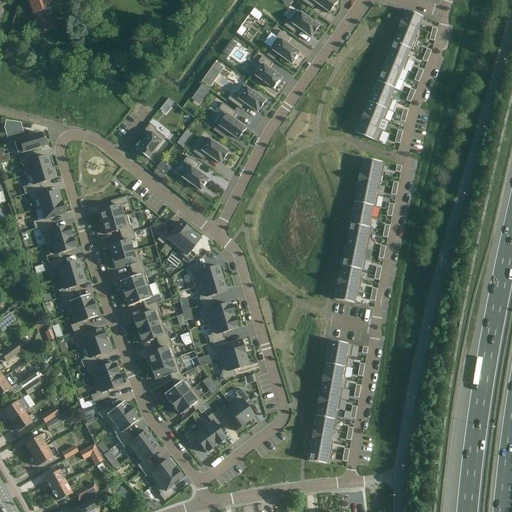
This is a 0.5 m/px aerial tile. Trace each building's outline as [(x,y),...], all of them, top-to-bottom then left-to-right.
[(32,10),(34,13),(36,12),(37,13),(45,10),(68,1),(67,0),(31,0),(35,9),(32,10)] [(303,0),(302,1),(313,9),(317,3),(330,13),(338,2),(335,0),(303,0)] [(34,13),(41,33),(56,28),(52,18),(49,20),(45,10),(37,13),(36,12),(34,13)] [(289,20),(285,26),(295,34),(299,28),(312,38),(320,27),(298,11),(290,21),(289,20)] [(407,11),(402,22),(419,29),(423,18),(407,11)] [(419,29),(402,22),(398,32),(415,39),(419,29)] [(292,65),(301,53),(287,44),(291,39),(281,31),(277,37),(278,38),(270,49),(292,65)] [(398,32),(394,42),(411,49),(410,50),(413,51),(417,40),(415,39),(398,32)] [(225,49),(223,52),(228,56),(237,44),(231,41),(225,49)] [(411,49),(394,42),(390,52),(407,59),(410,50),(411,49)] [(390,52),(386,63),(402,69),(402,70),(404,71),(409,60),(407,59),(390,52)] [(260,63),(252,74),(275,90),(282,79),(269,69),(273,64),(263,56),(259,62),(260,63)] [(382,73),(398,79),(402,70),(402,69),(386,63),(382,73)] [(382,73),(378,83),(394,89),(400,91),(404,82),(398,79),(382,73)] [(394,89),(378,83),(374,93),(390,99),(391,99),(394,89)] [(254,91),(253,92),(244,86),(241,89),(236,96),(233,94),(229,100),(241,109),(245,103),(248,106),(258,113),(266,102),(260,98),(262,97),(254,91)] [(374,93),(370,103),(389,110),(393,100),(391,99),(390,99),(374,93)] [(168,98),(160,110),(166,114),(174,102),(168,98)] [(237,114),(223,103),(219,109),(224,113),(216,124),(239,140),(247,129),(237,122),(233,119),(237,114)] [(389,110),(370,103),(366,113),(382,119),(382,120),(384,121),(389,110)] [(382,119),(366,113),(361,123),(378,129),(382,120),(382,119)] [(378,129),(361,123),(357,134),(378,143),(383,131),(378,129)] [(139,151),(150,160),(167,139),(157,130),(158,129),(152,125),(144,135),(149,139),(139,151)] [(24,132),(7,137),(10,144),(16,142),(19,154),(45,147),(42,134),(26,138),(24,132)] [(182,146),(189,134),(185,132),(178,143),(182,146)] [(210,140),(202,150),(199,148),(195,154),(205,161),(209,156),(222,165),(230,154),(210,140)] [(0,161),(9,159),(7,150),(0,152),(0,161)] [(26,175),(52,167),(48,156),(34,161),(32,155),(20,158),(22,165),(23,165),(26,175)] [(211,181),(198,171),(202,166),(190,157),(185,163),(190,167),(183,177),(203,192),(211,181)] [(385,163),(364,159),(361,170),(361,171),(382,176),(383,174),(385,163)] [(30,193),(42,189),(41,184),(55,179),(54,177),(56,176),(54,170),(52,170),(52,168),(52,167),(26,175),(30,186),(24,188),(26,195),(30,194),(30,193)] [(381,185),(382,176),(361,171),(359,182),(378,186),(380,187),(381,185)] [(378,186),(359,182),(357,193),(376,196),(376,195),(378,186)] [(42,190),(42,189),(30,193),(30,194),(32,200),(34,200),(37,211),(41,209),(41,208),(62,202),(59,191),(44,196),(42,190)] [(378,196),(376,196),(357,193),(355,203),(374,207),(374,208),(376,208),(376,207),(378,196)] [(112,207),(98,212),(101,223),(124,216),(121,206),(129,203),(127,196),(110,201),(112,207)] [(40,228),(52,224),(51,219),(65,214),(62,203),(62,202),(41,208),(41,209),(44,220),(34,223),(36,229),(40,228)] [(355,203),(353,214),(372,218),(374,208),(374,207),(355,203)] [(372,218),(353,214),(351,224),(370,228),(372,218)] [(124,216),(101,223),(105,235),(119,230),(121,236),(133,233),(131,226),(129,226),(126,215),(124,216)] [(180,223),(171,235),(166,231),(158,241),(164,246),(167,241),(176,248),(189,231),(180,223)] [(47,245),(72,237),(69,226),(54,231),(52,225),(52,224),(40,228),(42,235),(44,235),(47,245)] [(351,224),(349,235),(370,239),(372,229),(372,228),(370,228),(351,224)] [(189,231),(176,248),(177,248),(175,250),(185,258),(183,261),(189,266),(196,256),(191,252),(201,240),(190,231),(189,231)] [(123,242),(108,247),(111,258),(132,252),(132,251),(129,241),(135,239),(133,233),(121,236),(123,242)] [(365,249),(365,250),(367,250),(370,239),(349,235),(347,246),(365,249)] [(51,263),(63,259),(61,253),(76,249),(72,238),(72,237),(47,245),(50,256),(46,257),(48,264),(51,263)] [(5,243),(8,253),(14,251),(11,242),(5,243)] [(363,259),(365,250),(365,249),(347,246),(344,256),(363,260),(363,259)] [(132,252),(111,258),(115,269),(129,265),(131,271),(143,267),(141,261),(140,261),(137,250),(132,251),(132,252)] [(361,271),(363,271),(365,261),(366,260),(363,259),(363,260),(344,256),(342,267),(361,271)] [(63,260),(63,259),(51,263),(53,270),(56,269),(59,279),(82,272),(79,261),(65,265),(63,260)] [(201,265),(189,268),(191,275),(192,275),(196,287),(222,279),(218,266),(203,271),(201,265)] [(133,277),(119,282),(123,294),(148,285),(144,274),(145,273),(143,267),(131,271),(133,277)] [(359,281),(361,272),(361,271),(342,267),(342,268),(340,277),(359,281)] [(59,291),(61,298),(73,294),(71,288),(86,284),(83,273),(82,272),(59,279),(63,290),(59,291)] [(362,281),(359,281),(340,277),(340,279),(338,288),(357,292),(359,293),(361,283),(362,281)] [(222,279),(196,287),(200,299),(198,299),(200,306),(213,302),(211,296),(226,291),(222,279)] [(148,285),(123,294),(128,307),(142,302),(144,308),(156,303),(156,304),(161,302),(158,295),(153,297),(148,285)] [(357,292),(338,288),(336,300),(355,304),(357,293),(357,292)] [(73,294),(61,298),(64,305),(65,305),(69,316),(71,315),(71,314),(93,306),(90,295),(75,300),(73,294)] [(213,302),(200,306),(202,312),(204,312),(207,324),(233,316),(229,303),(215,308),(213,302)] [(147,313),(132,319),(137,331),(162,322),(157,310),(159,310),(156,304),(156,303),(144,308),(147,313)] [(71,314),(71,315),(75,325),(71,326),(73,332),(85,328),(83,323),(98,318),(94,306),(93,306),(71,314)] [(0,320),(0,329),(2,332),(16,321),(21,317),(15,310),(0,320)] [(177,354),(193,350),(183,314),(166,319),(171,338),(172,338),(177,354)] [(233,316),(207,324),(211,336),(207,337),(210,344),(212,343),(224,339),(222,333),(237,329),(233,316)] [(162,322),(137,331),(141,343),(156,338),(158,344),(170,340),(167,333),(166,334),(162,322)] [(58,324),(52,326),(55,337),(61,336),(58,324)] [(81,349),(106,340),(102,329),(87,335),(85,329),(85,328),(73,332),(73,333),(76,340),(77,339),(81,349)] [(224,339),(212,343),(214,350),(215,349),(219,361),(244,353),(240,341),(225,345),(224,339)] [(19,340),(0,354),(6,362),(25,348),(19,340)] [(84,368),(86,368),(85,367),(97,362),(95,357),(110,352),(109,349),(110,349),(108,343),(107,343),(106,341),(106,340),(81,349),(81,350),(85,360),(81,361),(84,368)] [(160,350),(146,355),(150,367),(175,358),(171,347),(172,346),(170,340),(158,344),(160,350)] [(349,357),(349,358),(351,358),(351,356),(352,355),(353,345),(347,344),(331,341),(329,354),(349,357)] [(244,353),(219,361),(222,373),(221,373),(223,380),(235,376),(233,370),(248,366),(244,353)] [(347,368),(349,358),(349,357),(329,354),(327,363),(327,364),(347,368)] [(175,358),(150,367),(154,380),(169,374),(171,380),(181,376),(179,370),(175,358)] [(89,373),(93,383),(118,374),(114,364),(100,369),(98,363),(97,362),(85,367),(86,368),(88,374),(89,373)] [(347,368),(327,364),(325,375),(345,378),(347,368)] [(37,368),(18,381),(22,388),(41,375),(37,368)] [(9,374),(3,378),(0,380),(0,395),(10,389),(16,385),(9,374)] [(118,374),(93,383),(93,384),(97,394),(91,397),(93,404),(110,398),(108,391),(122,386),(118,375),(118,374)] [(22,388),(27,396),(42,386),(40,382),(44,379),(41,375),(22,388)] [(325,375),(323,385),(343,389),(343,390),(345,390),(345,389),(347,379),(347,378),(345,378),(325,375)] [(175,385),(163,395),(171,405),(187,393),(192,389),(184,379),(181,376),(172,380),(175,385)] [(343,389),(323,385),(321,396),(341,400),(343,390),(343,389)] [(187,393),(171,405),(180,416),(192,406),(195,411),(205,403),(201,398),(200,399),(192,389),(187,393)] [(237,396),(228,403),(231,407),(244,424),(254,417),(244,405),(249,401),(240,389),(235,393),(237,396)] [(339,410),(341,400),(321,396),(319,407),(339,410)] [(10,420),(10,421),(24,412),(30,409),(23,398),(17,402),(17,401),(3,410),(7,416),(7,418),(8,420),(10,420)] [(109,405),(98,412),(103,418),(104,418),(111,427),(131,411),(123,402),(112,410),(109,405)] [(91,407),(81,411),(84,417),(91,415),(93,414),(91,407)] [(218,409),(213,413),(220,423),(225,419),(235,432),(244,424),(231,407),(222,414),(218,409)] [(335,421),(337,421),(339,410),(319,407),(317,417),(335,421)] [(55,409),(41,418),(45,424),(46,423),(59,415),(55,409)] [(49,431),(74,415),(71,409),(45,425),(49,431)] [(131,411),(111,427),(117,435),(116,436),(120,442),(130,435),(126,430),(138,421),(131,411)] [(14,427),(18,432),(31,423),(37,419),(33,413),(27,417),(24,412),(10,421),(11,422),(11,424),(13,427),(14,427)] [(203,429),(202,429),(215,446),(225,439),(215,427),(220,423),(213,413),(207,417),(211,422),(203,429)] [(317,417),(315,428),(333,431),(335,421),(317,417)] [(189,431),(184,435),(192,445),(196,441),(206,453),(215,446),(202,429),(203,429),(201,427),(192,434),(189,431)] [(315,428),(313,439),(331,442),(331,441),(333,432),(333,431),(315,428)] [(130,435),(120,442),(124,448),(128,445),(134,454),(153,440),(145,431),(133,440),(130,435)] [(31,454),(32,455),(46,447),(43,442),(49,439),(45,433),(39,436),(25,444),(29,449),(28,451),(30,454),(31,454)] [(313,439),(311,449),(331,453),(333,443),(333,442),(331,441),(331,442),(313,439)] [(153,440),(134,454),(141,463),(138,466),(142,471),(151,464),(147,459),(159,450),(153,440)] [(74,445),(61,453),(64,460),(78,452),(74,445)] [(35,461),(38,466),(52,458),(58,454),(54,449),(49,452),(46,447),(32,455),(33,456),(32,458),(34,460),(35,461)] [(331,453),(311,449),(311,451),(309,462),(329,465),(331,454),(331,453)] [(80,460),(82,458),(79,452),(77,453),(68,458),(72,464),(80,460)] [(151,464),(142,471),(146,477),(147,476),(154,485),(174,469),(173,467),(174,466),(170,461),(169,462),(167,460),(155,469),(151,464)] [(51,488),(52,489),(66,482),(62,476),(67,473),(65,468),(60,471),(60,470),(45,478),(48,483),(48,484),(50,488),(51,488)] [(174,469),(154,485),(160,494),(159,495),(164,501),(174,493),(170,488),(182,479),(174,469)] [(56,496),(58,501),(72,494),(72,492),(77,489),(74,484),(69,487),(66,482),(52,489),(53,491),(52,492),(54,496),(56,496)] [(76,493),(80,500),(98,489),(94,482),(76,493)] [(93,511),(92,510),(96,507),(100,504),(98,500),(110,495),(107,489),(94,494),(97,499),(92,501),(92,500),(82,506),(82,507),(73,511),(93,511)]
